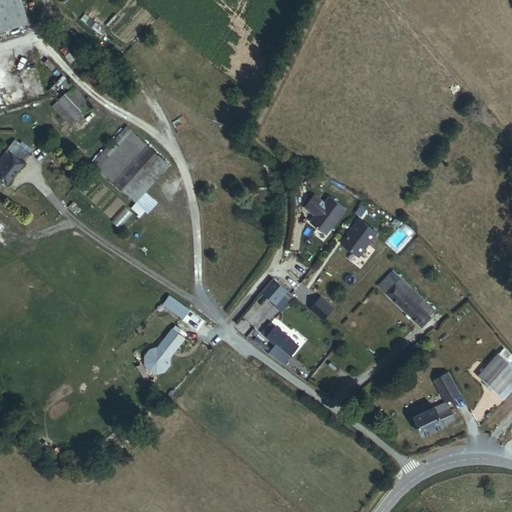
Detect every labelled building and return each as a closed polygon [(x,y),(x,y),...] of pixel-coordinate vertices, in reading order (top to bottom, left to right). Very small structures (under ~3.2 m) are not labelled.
[(0,0),(0,30),(21,26),(12,0),(0,0)] [(112,91),(95,72),(87,80),(104,99),(112,91)] [(96,107),(68,78),(54,92),(64,103),(58,108),(76,126),(96,107)] [(105,186),(141,150),(126,135),(91,172),(105,186)] [(0,182),(21,159),(5,146),(0,152),(0,182)] [(155,163),(141,150),(105,186),(121,200),(155,163)] [(326,224),(346,198),(330,186),(323,195),(321,193),(322,191),(314,185),(305,197),(313,203),(314,202),(317,204),(310,212),(326,224)] [(379,223),(361,209),(353,219),(355,220),(350,225),(349,224),(343,233),(360,246),(379,223)] [(379,281),(415,312),(422,317),(430,309),(425,303),(429,298),(422,290),(418,295),(415,293),(419,288),(402,271),(395,277),(389,271),(379,281)] [(489,281),(482,275),(474,284),(480,290),(489,281)] [(277,306),(288,292),(273,279),(263,293),(277,306)] [(180,337),(169,328),(145,360),(156,368),(180,337)] [(286,367),(299,348),(273,328),(269,331),(267,329),(263,334),(278,347),(271,356),(286,367)] [(501,390),(511,378),(511,377),(511,358),(502,349),(480,369),(501,390)] [(432,368),(444,390),(459,382),(447,360),(432,368)] [(506,395),(511,387),(511,378),(501,390),(506,395)] [(444,390),(408,407),(417,425),(453,409),(444,390)]
